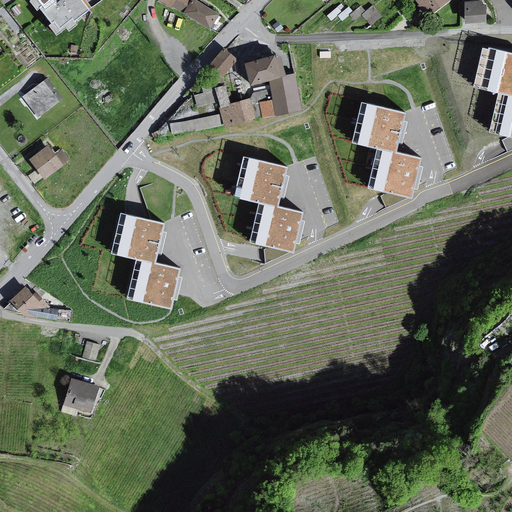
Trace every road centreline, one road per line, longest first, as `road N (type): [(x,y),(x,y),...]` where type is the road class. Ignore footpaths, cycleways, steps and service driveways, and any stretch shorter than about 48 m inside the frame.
road 1 (residential): [(126,150),(192,191),(223,274),(238,282),(440,192)]
road 2 (residential): [(244,15),(269,37),(295,40),(511,32)]
road 3 (unknown): [(229,280),(196,290),(143,222),(131,198),(147,162)]
road 4 (unclassified): [(126,150),(244,15)]
